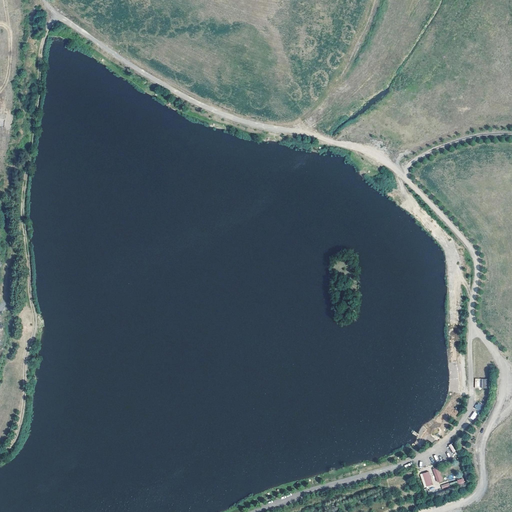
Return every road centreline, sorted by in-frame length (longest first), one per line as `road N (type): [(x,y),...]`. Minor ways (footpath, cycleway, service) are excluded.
road 1 (track): [(54,15),(40,51),(22,203),(35,321),(20,424),(0,458)]
road 2 (track): [(43,0),(54,15),(203,106),(322,137)]
road 3 (track): [(402,178),(441,146),(511,133)]
